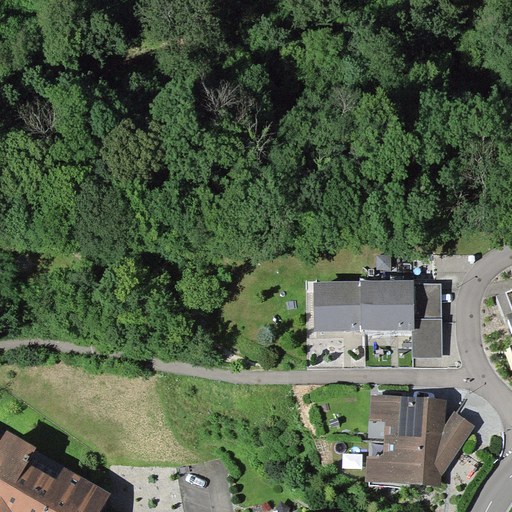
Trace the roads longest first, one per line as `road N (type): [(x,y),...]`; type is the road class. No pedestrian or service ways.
road 1 (residential): [(0,348),(74,346),(261,375),(485,378)]
road 2 (residential): [(485,378),(464,333),(468,299),(511,258)]
